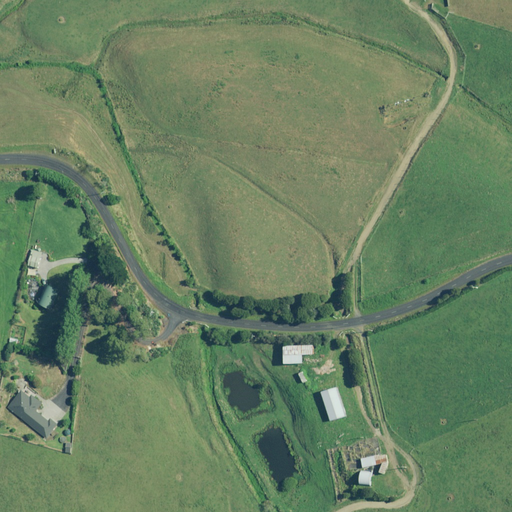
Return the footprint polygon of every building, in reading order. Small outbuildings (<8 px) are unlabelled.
[(43,252),(33,250),(29,265),(39,268),(43,252)] [(59,290),(48,284),(39,303),(51,309),(59,290)] [(315,354),(315,345),(286,346),(286,363),(304,363),(304,354),(315,354)] [(347,416),(338,387),(323,392),(332,421),(347,416)] [(31,397),(22,390),(9,407),(47,438),(59,424),(52,418),(50,421),(37,411),(44,403),(33,394),(31,397)] [(389,462),(387,453),(363,458),(364,467),(389,462)] [(373,472),(362,471),(361,484),(372,485),(373,472)]
